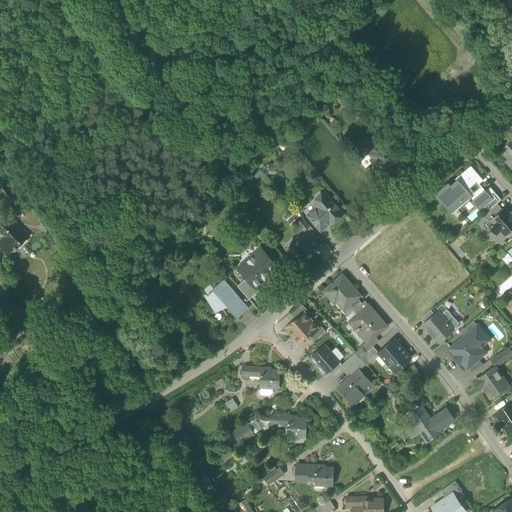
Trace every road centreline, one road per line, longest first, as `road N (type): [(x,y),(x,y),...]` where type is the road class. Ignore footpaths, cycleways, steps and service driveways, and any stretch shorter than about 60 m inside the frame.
road 1 (residential): [(0,498),(225,355),(260,324)]
road 2 (residential): [(339,255),(430,356),(511,469)]
road 3 (residential): [(412,511),(260,324)]
road 4 (residential): [(339,255),(468,145)]
